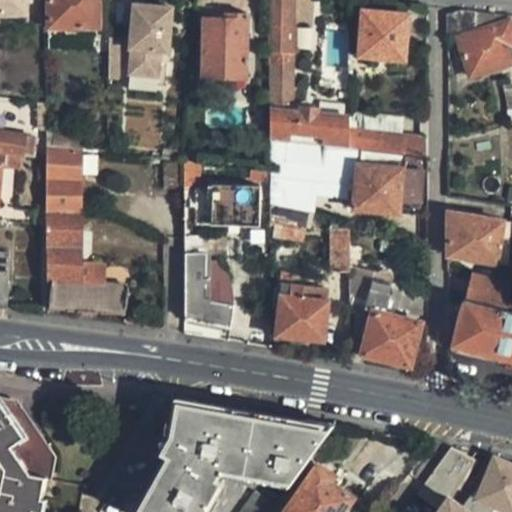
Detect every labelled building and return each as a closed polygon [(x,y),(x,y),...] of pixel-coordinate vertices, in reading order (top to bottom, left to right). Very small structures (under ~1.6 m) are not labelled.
[(97,22),(96,0),(49,0),(49,21),(97,22)] [(132,43),(131,68),(160,70),(162,46),(170,46),(173,1),(154,0),(133,0),(130,43),(132,43)] [(293,0),(267,0),(267,49),(267,61),(270,61),(271,96),(284,95),(290,95),(290,60),(290,47),(294,47),(293,0)] [(405,10),(362,5),(357,50),(400,55),(405,10)] [(470,72),(511,59),(511,54),(508,41),(511,39),(511,28),(509,19),(482,26),(476,8),(459,5),(447,12),(447,38),(458,34),(470,72)] [(200,71),(243,75),(245,10),(224,8),(224,14),(202,12),(200,71)] [(509,19),(508,12),(476,8),(482,26),(509,19)] [(120,33),(110,33),(110,53),(109,74),(118,73),(119,54),(120,33)] [(53,68),(45,69),(45,82),(53,80),(53,68)] [(0,92),(0,110),(16,111),(17,93),(0,92)] [(284,95),(271,96),(271,107),(284,108),(284,95)] [(346,124),(347,111),(316,109),(317,101),(302,101),(302,109),(284,108),(271,107),(268,107),(269,138),(288,140),(288,130),(320,134),(320,143),(347,146),(346,124)] [(426,133),(346,124),(347,146),(353,146),(399,150),(426,152),(426,133)] [(0,126),(0,148),(8,149),(33,152),(37,152),(37,129),(0,126)] [(80,142),(47,138),(47,154),(48,178),(48,190),(48,207),(80,209),(80,142)] [(269,138),(268,165),(269,175),(269,200),(338,207),(343,172),(347,146),(320,143),(288,140),(269,138)] [(398,162),(399,150),(353,146),(352,160),(398,162)] [(399,150),(398,162),(352,160),(351,206),(396,208),(426,208),(426,152),(399,150)] [(197,157),(183,155),(183,185),(197,184),(197,157)] [(253,174),(269,175),(268,165),(253,164),(253,174)] [(255,223),(256,200),(257,190),(203,185),(203,195),(195,196),(194,218),(255,223)] [(304,224),(307,209),(270,202),(269,220),(302,224),(304,224)] [(451,205),(452,248),(497,258),(511,261),(511,225),(511,218),(505,217),(451,205)] [(80,259),(80,209),(48,207),(49,276),(53,277),(52,305),(125,311),(127,282),(106,280),(79,278),(80,259)] [(302,224),(269,220),(269,231),(300,234),(302,224)] [(208,299),(204,298),(204,294),(204,252),(203,233),(184,233),(184,245),(185,252),(185,317),(229,322),(232,304),(227,303),(229,293),(217,290),(214,300),(208,299)] [(349,263),(350,240),(329,239),(328,267),(349,268),(349,263)] [(0,301),(8,301),(10,249),(0,248),(0,301)] [(80,259),(79,278),(106,280),(107,260),(80,259)] [(373,268),(363,303),(370,305),(360,348),(407,360),(418,317),(393,312),(396,300),(401,279),(402,275),(373,268)] [(476,271),(469,296),(480,299),(485,279),(498,283),(499,277),(476,271)] [(507,289),(508,280),(499,277),(498,283),(485,279),(480,299),(506,306),(507,289)] [(401,279),(396,300),(422,306),(420,283),(401,279)] [(278,288),(278,295),(298,296),(298,285),(278,284),(278,288)] [(278,306),(277,337),(324,338),(326,296),(323,295),(323,287),(298,285),(298,296),(278,295),(278,306)] [(511,352),(511,308),(506,306),(480,299),(469,296),(468,296),(456,337),(511,352)] [(187,396),(177,437),(168,453),(175,456),(144,511),(208,511),(225,483),(220,481),(226,472),(293,483),(332,424),(187,396)] [(0,511),(29,511),(32,498),(39,500),(47,457),(21,415),(14,405),(0,401),(0,511)] [(470,457),(448,445),(415,489),(439,506),(446,495),(470,457)] [(446,495),(469,507),(492,456),(473,451),(470,457),(446,495)] [(478,511),(510,511),(511,509),(511,464),(492,456),(469,507),(478,511)] [(342,511),(352,497),(330,481),(333,476),(319,466),(287,511),(342,511)] [(273,511),(277,507),(256,493),(242,511),(273,511)]
